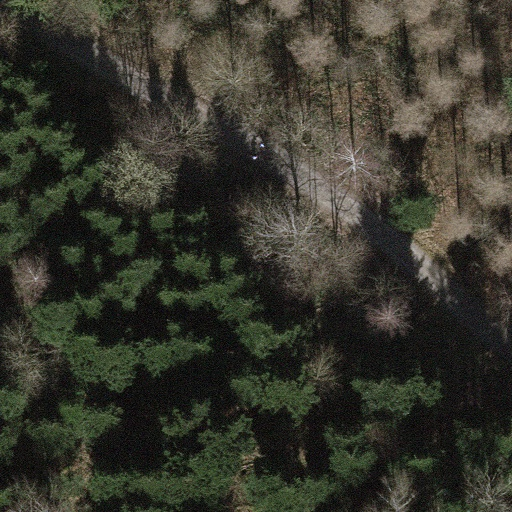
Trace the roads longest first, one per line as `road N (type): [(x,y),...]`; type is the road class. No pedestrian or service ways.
road 1 (track): [(511,336),(282,161),(95,60),(18,0)]
road 2 (track): [(511,393),(336,511)]
